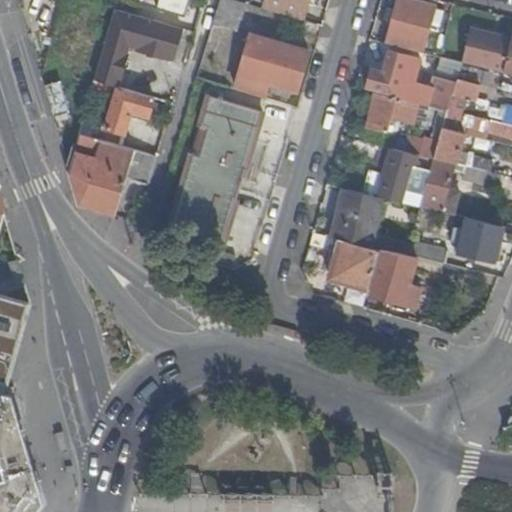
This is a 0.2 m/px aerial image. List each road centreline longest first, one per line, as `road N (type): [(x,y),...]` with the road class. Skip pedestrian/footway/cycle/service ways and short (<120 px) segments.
road 1 (residential): [(489,373),(295,317),(274,292),(355,0)]
road 2 (primary): [(36,187),(109,465)]
road 3 (residential): [(134,275),(211,0)]
road 4 (primary): [(173,368),(36,187)]
road 5 (primary): [(362,398),(246,356),(173,368)]
